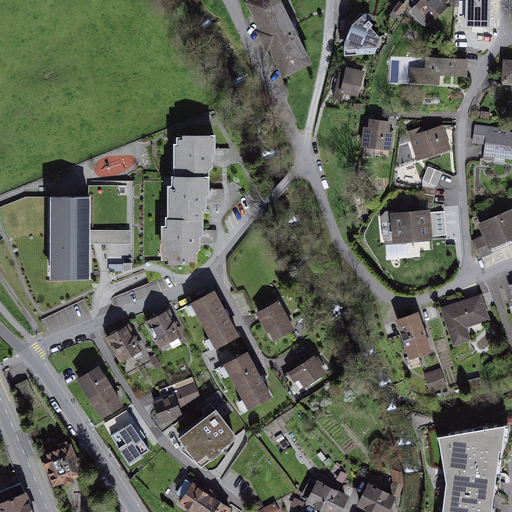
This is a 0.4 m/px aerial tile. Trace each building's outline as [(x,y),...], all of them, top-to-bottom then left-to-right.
[(278,0),(253,0),(250,2),(255,13),(254,13),(263,30),(264,30),(272,46),(271,47),(279,63),(283,62),(288,73),(310,62),(304,50),(301,51),(292,33),(295,32),(290,22),(287,24),(277,3),(280,2),(278,0)] [(422,0),(413,9),(412,13),(417,19),(421,19),(426,14),(432,21),(447,8),(442,3),(444,0),(422,0)] [(489,0),(467,0),(467,26),(490,26),(489,0)] [(400,3),(391,14),(396,18),(405,7),(400,3)] [(370,15),(367,14),(364,14),(363,16),(362,18),(360,23),(358,26),(357,28),(357,31),(357,35),(355,38),(352,40),(351,42),(350,54),(374,53),(376,48),(376,46),(378,45),(379,41),(379,38),(377,35),(375,33),(373,32),(372,31),(371,28),(372,26),(373,25),(371,22),(371,20),(371,18),(371,17),(370,15)] [(427,70),(413,69),(412,83),(438,84),(439,74),(466,76),(467,60),(428,58),(427,70)] [(511,61),(505,61),(503,84),(511,84),(511,61)] [(345,71),(340,70),(334,98),(341,99),(342,92),(359,96),(364,69),(346,65),(345,71)] [(389,122),(372,120),(371,128),(365,127),(363,147),(365,147),(364,155),(373,157),(374,148),(389,150),(391,137),(387,137),(389,122)] [(490,127),(475,125),(474,138),(486,140),(483,159),(495,160),(495,156),(511,157),(511,134),(508,134),(509,130),(490,128),(490,127)] [(448,148),(441,128),(422,134),(420,129),(410,132),(419,158),(448,148)] [(181,177),(208,177),(208,169),(210,166),(211,154),(214,151),(214,136),(185,136),(185,145),(176,145),(175,169),(181,169),(181,177)] [(442,172),(428,167),(422,180),(436,186),(442,172)] [(175,218),(202,218),(202,210),(205,207),(205,195),(208,193),(208,177),(181,177),(179,177),(179,185),(169,186),(169,210),(175,210),(175,218)] [(423,187),(420,200),(434,203),(436,189),(423,187)] [(50,276),(89,277),(90,193),(51,193),(50,276)] [(409,210),(386,212),(387,217),(382,217),(384,239),(407,237),(407,241),(419,240),(419,236),(429,235),(427,213),(409,214),(409,210)] [(511,210),(480,224),(485,236),(473,241),(480,256),(511,242),(511,239),(511,237),(511,236),(511,210)] [(202,218),(175,218),(172,218),(173,227),(163,227),(163,250),(170,250),(170,261),(188,261),(188,259),(195,259),(195,250),(199,248),(199,235),(201,233),(202,218)] [(213,292),(193,303),(217,346),(237,335),(213,292)] [(488,319),(480,296),(442,308),(454,344),(465,341),(461,328),(488,319)] [(278,302),(258,313),(263,322),(265,321),(274,338),(292,328),(278,302)] [(151,321),(148,322),(160,345),(180,334),(168,309),(149,319),(151,321)] [(410,357),(430,350),(418,313),(398,320),(410,357)] [(110,336),(108,338),(121,360),(141,348),(128,326),(119,332),(117,330),(109,335),(110,336)] [(247,353),(226,364),(250,407),(270,396),(247,353)] [(158,360),(156,355),(149,359),(151,363),(158,360)] [(315,359),(314,357),(284,377),(294,392),(327,371),(318,357),(315,359)] [(102,374),(98,367),(79,378),(102,416),(120,405),(116,397),(117,397),(103,374),(102,374)] [(446,386),(440,370),(432,373),(437,389),(446,386)] [(482,386),(480,379),(468,382),(469,389),(482,386)] [(27,380),(13,387),(19,401),(33,394),(27,380)] [(173,395),(155,403),(162,421),(181,414),(178,408),(190,404),(199,396),(194,382),(172,391),(173,395)] [(216,411),(182,437),(197,457),(214,445),(217,449),(234,435),(216,411)] [(447,511),(491,511),(499,449),(502,449),(504,432),(499,432),(497,425),(448,433),(450,443),(440,444),(442,460),(449,460),(448,470),(454,470),(453,481),(446,481),(443,506),(448,507),(447,511)] [(138,459),(153,448),(143,433),(127,445),(138,459)] [(127,456),(114,438),(107,443),(119,461),(127,456)] [(53,451),(43,455),(54,483),(64,479),(66,483),(73,480),(72,476),(81,472),(70,445),(68,445),(67,441),(52,447),(53,451)] [(317,454),(321,459),(325,456),(321,451),(317,454)] [(325,461),(329,466),(333,463),(329,458),(325,461)] [(391,493),(398,495),(402,484),(401,473),(393,471),(394,483),(391,493)] [(346,475),(341,472),(337,479),(342,482),(346,475)] [(177,490),(181,493),(190,477),(186,475),(177,490)] [(32,511),(21,482),(0,491),(0,511),(32,511)] [(337,511),(345,497),(318,483),(309,500),(331,511),(337,511)] [(200,511),(211,496),(193,484),(181,503),(195,511),(200,511)] [(393,497),(369,485),(360,503),(376,511),(390,511),(391,511),(391,508),(388,507),(393,497)] [(226,511),(229,507),(211,496),(200,511),(226,511)] [(291,505),(301,509),(306,501),(295,496),(291,505)] [(259,501),(253,505),(255,510),(262,507),(259,501)]
